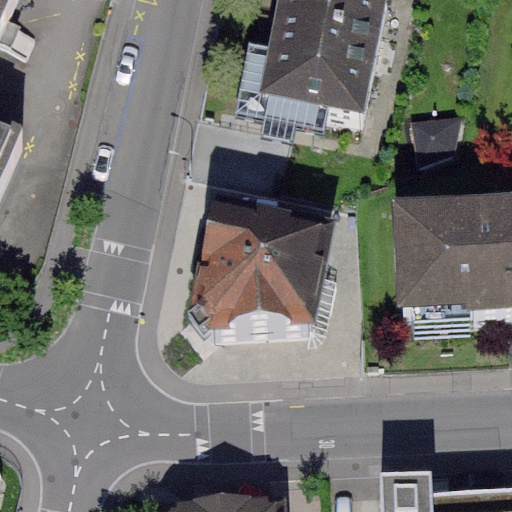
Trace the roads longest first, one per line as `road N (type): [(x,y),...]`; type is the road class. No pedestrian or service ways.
road 1 (residential): [(172,0),(83,432)]
road 2 (residential): [(511,417),(83,432)]
